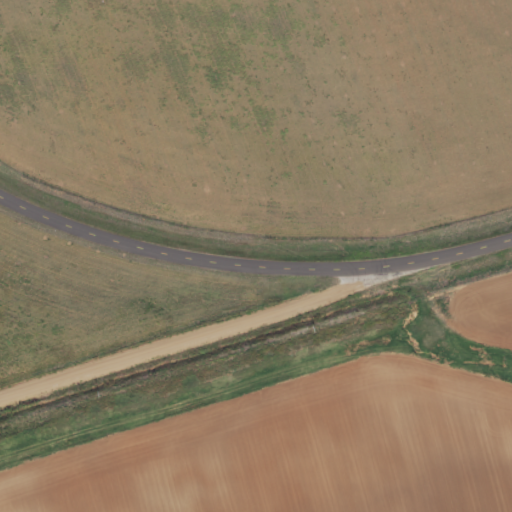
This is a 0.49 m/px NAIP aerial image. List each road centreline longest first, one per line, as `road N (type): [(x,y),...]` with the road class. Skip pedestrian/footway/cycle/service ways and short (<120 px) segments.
road 1 (tertiary): [(0,198),(133,248),(273,269),(425,262),(511,235)]
road 2 (residential): [(0,318),(133,312),(162,255)]
